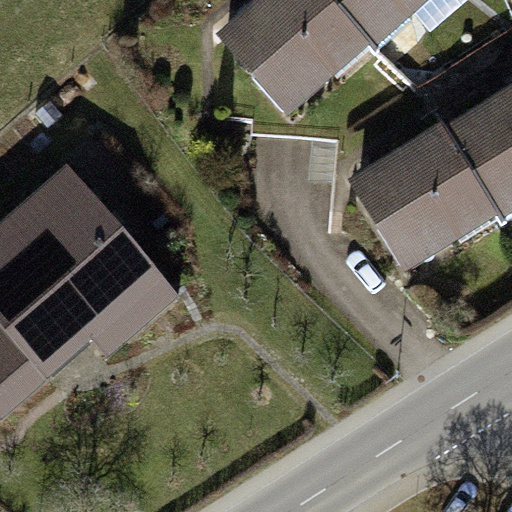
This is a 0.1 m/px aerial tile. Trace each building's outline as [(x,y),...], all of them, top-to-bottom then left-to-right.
[(375,51),(329,0),(276,0),(231,40),(264,77),(273,69),(291,90),(317,66),(328,77),(334,73),(341,80),(375,51)] [(329,0),(375,51),(379,56),(417,22),(409,13),(415,8),(407,0),(329,0)] [(511,101),(453,138),(505,221),(508,226),(511,223),(511,101)] [(505,221),(453,138),(450,133),(362,188),(389,228),(399,222),(415,245),(445,227),(453,240),(460,236),(465,245),(505,221)] [(182,297),(70,170),(0,231),(0,417),(5,423),(54,380),(37,361),(94,311),(125,346),(182,297)]
